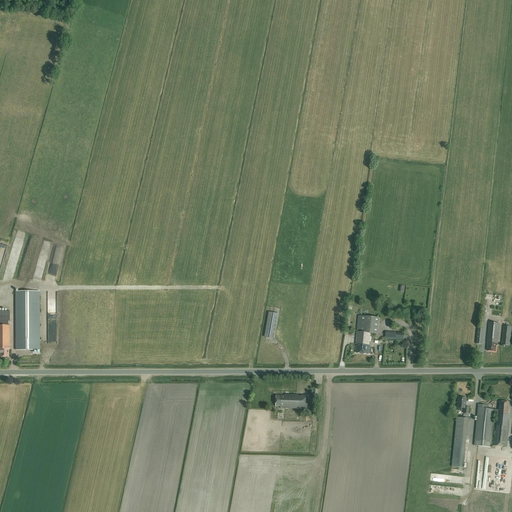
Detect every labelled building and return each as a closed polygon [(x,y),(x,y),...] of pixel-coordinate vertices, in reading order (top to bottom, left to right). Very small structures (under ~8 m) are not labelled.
[(39,291),(15,291),(16,345),(40,345),(39,291)] [(0,311),(0,356),(8,357),(8,349),(10,349),(9,321),(8,321),(8,311),(0,311)] [(274,339),(279,314),(269,312),(264,337),(274,339)] [(376,323),(376,317),(358,316),(357,332),(355,344),(357,344),(356,352),(368,353),(369,342),(370,342),(371,333),(374,334),(375,323),(376,323)] [(497,346),(497,344),(499,324),(489,323),(487,343),(488,343),(487,351),(495,352),(496,346),(497,346)] [(509,346),(511,327),(503,326),(501,345),(509,346)] [(396,332),(386,331),(386,339),(396,340),(396,332)] [(306,404),(306,396),(298,395),(285,394),(285,396),(276,396),(276,406),(280,407),(280,408),(309,409),(309,404),(306,404)] [(468,414),(469,407),(466,407),(466,398),(458,398),(457,408),(464,408),(463,413),(468,414)] [(508,410),(509,402),(500,401),(499,410),(487,409),(488,405),(478,404),(475,439),(474,446),(491,447),(491,441),(494,414),(497,415),(494,446),(507,447),(510,415),(508,415),(508,410)] [(466,453),(467,434),(462,434),(461,439),(455,439),(454,465),(463,465),(463,460),(462,460),(463,452),(466,453)]
